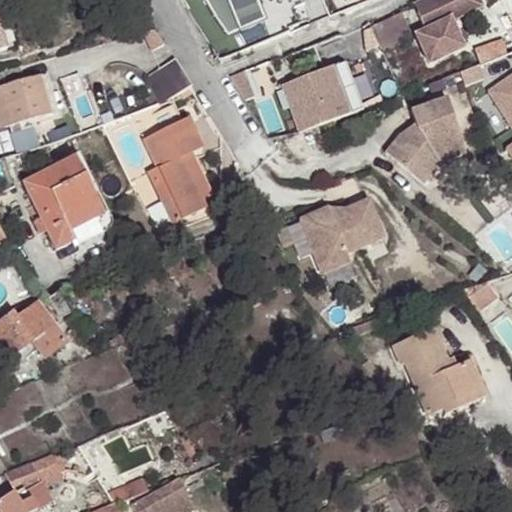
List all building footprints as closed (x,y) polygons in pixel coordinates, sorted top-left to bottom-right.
[(302,0),(204,0),(227,37),(304,5),(302,0)] [(461,18),(486,8),(482,0),(437,0),(440,6),(422,14),(428,32),(413,38),(425,68),(463,51),(450,19),(459,15),(461,18)] [(425,0),(418,3),(422,14),(440,6),(437,0),(425,0)] [(402,11),(373,21),(383,46),(412,36),(402,11)] [(284,82),(301,130),(365,107),(348,59),(284,82)] [(150,73),(160,102),(197,89),(179,63),(150,73)] [(248,68),(233,74),(248,97),(258,94),(248,68)] [(511,72),(483,90),(506,127),(511,122),(511,72)] [(39,75),(0,85),(0,126),(17,122),(31,118),(49,113),(39,75)] [(378,154),(415,184),(433,163),(458,155),(440,100),(404,113),(410,131),(405,136),(391,137),(378,154)] [(33,125),(31,118),(17,122),(19,128),(33,125)] [(148,172),(153,181),(186,168),(183,163),(192,159),(203,155),(188,123),(146,143),(157,168),(148,172)] [(511,139),(500,148),(511,167),(511,139)] [(75,156),(23,182),(54,245),(105,220),(105,216),(75,156)] [(192,159),(183,163),(186,168),(202,203),(211,199),(192,159)] [(186,168),(153,181),(173,224),(205,209),(202,203),(186,168)] [(307,218),(327,273),(355,262),(352,254),(390,240),(376,202),(338,216),(335,208),(307,218)] [(6,330),(23,354),(35,346),(46,361),(66,346),(38,308),(6,330)] [(433,336),(394,350),(401,369),(405,367),(422,420),(474,402),(461,365),(445,370),(433,336)] [(0,489),(36,475),(56,467),(51,453),(0,472),(0,489)] [(62,483),(56,467),(36,475),(40,485),(45,483),(47,489),(62,483)] [(188,511),(179,483),(128,499),(132,511),(188,511)] [(0,511),(38,511),(31,499),(20,506),(12,493),(0,500),(0,511)] [(70,503),(73,511),(88,511),(83,498),(70,503)]
